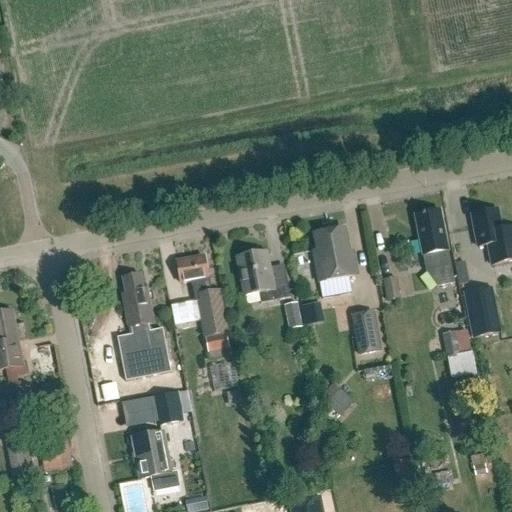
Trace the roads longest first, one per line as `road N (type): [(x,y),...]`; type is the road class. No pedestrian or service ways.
road 1 (unclassified): [(48,247),(511,158)]
road 2 (residential): [(99,511),(48,247)]
